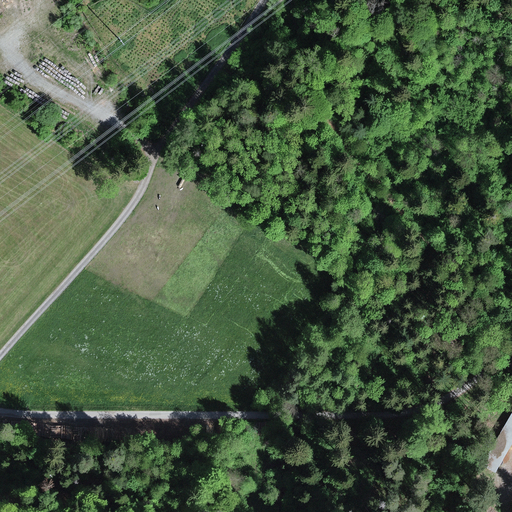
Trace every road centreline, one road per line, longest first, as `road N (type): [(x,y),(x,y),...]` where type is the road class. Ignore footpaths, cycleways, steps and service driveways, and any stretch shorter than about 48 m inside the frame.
road 1 (track): [(511,356),(440,402),(380,416),(0,412)]
road 2 (track): [(259,0),(143,200),(0,355)]
road 3 (track): [(511,354),(315,106),(293,0)]
